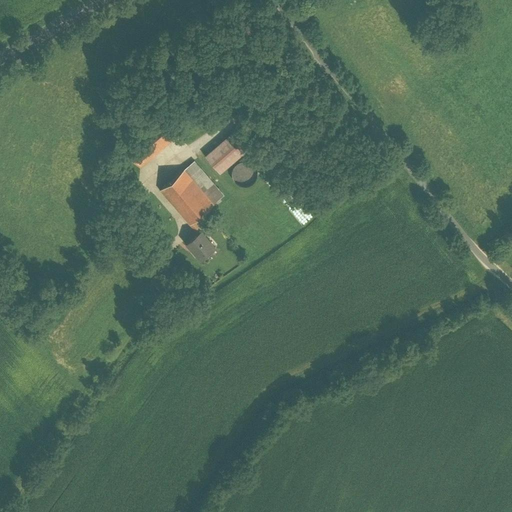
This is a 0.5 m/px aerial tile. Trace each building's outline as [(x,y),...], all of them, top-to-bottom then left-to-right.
[(457,11),(444,5),(440,14),(454,20),(457,11)] [(169,111),(134,140),(149,158),(184,129),(169,111)] [(251,144),(238,129),(231,135),(244,151),(251,144)] [(231,135),(207,155),(221,171),(244,151),(231,135)] [(134,140),(125,148),(141,166),(149,158),(134,140)] [(224,195),(195,160),(161,189),(191,224),(224,195)] [(249,161),(245,160),(242,161),(240,162),(238,163),(236,164),(234,166),(233,168),(233,170),(233,171),(233,173),(233,176),(233,177),(234,178),(235,180),(236,182),(237,183),(238,184),(239,184),(241,185),(244,186),(246,186),(248,185),(250,185),(252,184),(254,183),(255,181),(257,179),(257,178),(258,176),(258,175),(258,173),(258,171),(258,169),(257,168),(257,167),(256,166),(255,164),(254,163),(252,162),(249,161)] [(202,230),(188,242),(202,259),(216,247),(202,230)]
